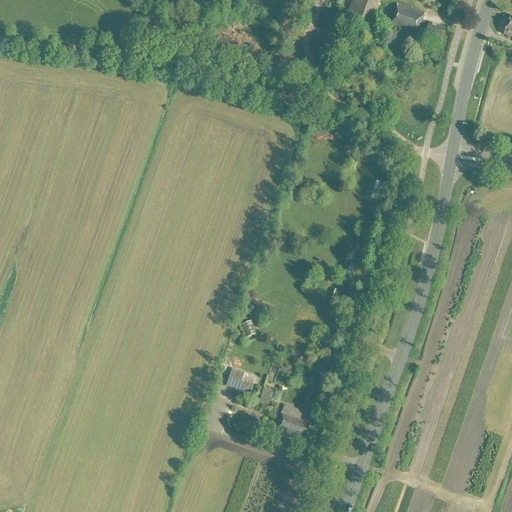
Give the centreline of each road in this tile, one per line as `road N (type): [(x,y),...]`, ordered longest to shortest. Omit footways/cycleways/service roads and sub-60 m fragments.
road 1 (track): [(425,154),(358,114),(198,70),(0,42)]
road 2 (secondary): [(344,511),(416,313),(451,157)]
road 3 (secondary): [(451,157),(490,0)]
